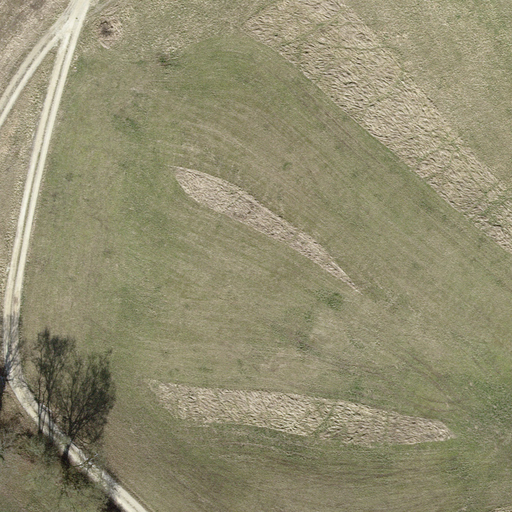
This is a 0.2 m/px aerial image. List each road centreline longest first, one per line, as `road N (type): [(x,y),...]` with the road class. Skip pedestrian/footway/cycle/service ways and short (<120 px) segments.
road 1 (track): [(78,18),(27,209),(11,336),(29,403),(141,511)]
road 2 (track): [(0,115),(53,35),(88,0)]
